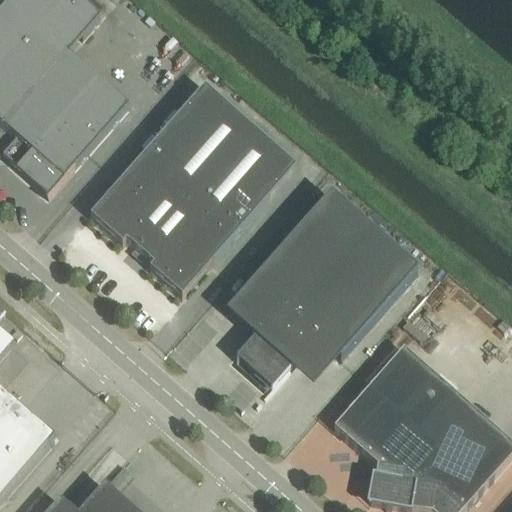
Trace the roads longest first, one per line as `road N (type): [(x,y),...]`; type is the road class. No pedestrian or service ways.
road 1 (unclassified): [(299,511),(0,249)]
road 2 (tertiary): [(511,131),(360,0)]
